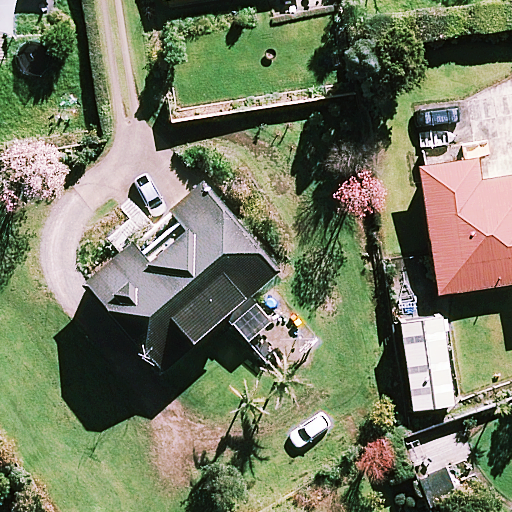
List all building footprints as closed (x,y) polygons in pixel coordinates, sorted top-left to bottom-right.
[(511,163),(469,172),(465,149),(408,160),(432,292),(511,277),(511,163)] [(271,269),(195,176),(74,275),(153,371),(222,315),(241,338),(271,313),(250,287),(271,269)] [(447,399),(432,310),(384,318),(399,408),(447,399)] [(321,414),(297,369),(159,442),(182,487),(321,414)] [(132,511),(154,500),(137,468),(102,487),(115,511),(132,511)]
